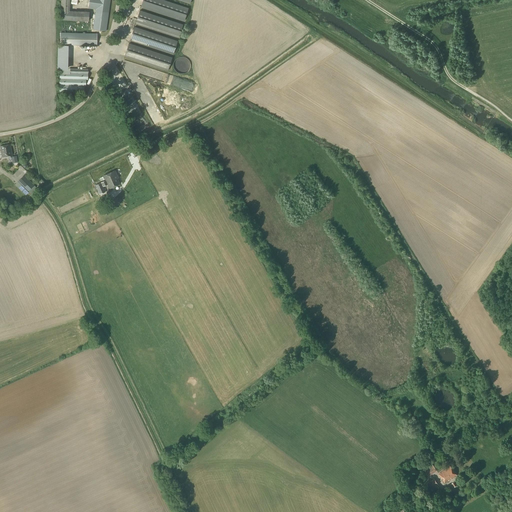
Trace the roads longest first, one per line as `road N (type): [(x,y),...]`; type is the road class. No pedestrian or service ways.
road 1 (unclassified): [(0,135),(60,120),(85,99),(116,0)]
road 2 (track): [(366,0),(431,41),(448,76),(478,95)]
